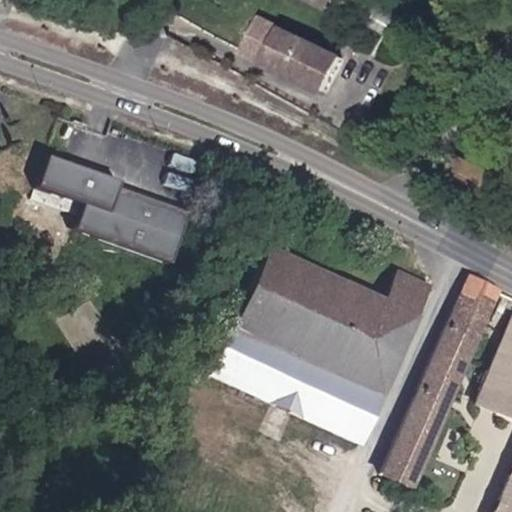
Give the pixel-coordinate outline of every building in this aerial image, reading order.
[(268,13),(246,53),(331,98),(353,55),(268,13)] [(110,183),(39,157),(26,189),(72,207),(64,228),(159,263),(176,217),(107,191),(110,183)] [(206,380),(351,445),(421,292),(387,277),(375,305),(263,254),(206,380)] [(406,494),(495,290),(461,275),(372,479),(406,494)] [(511,511),(511,322),(474,409),(511,425),(511,471),(494,511),(511,511)]
